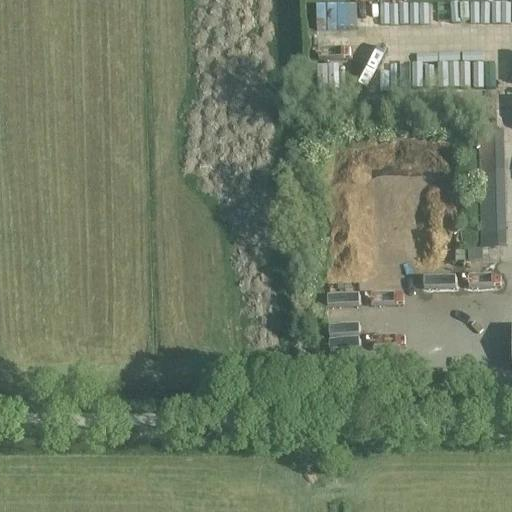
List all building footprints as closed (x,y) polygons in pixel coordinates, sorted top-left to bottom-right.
[(511,21),(511,0),(489,1),(490,21),(511,21)] [(479,2),(315,4),(316,26),(369,26),(369,23),(479,22),(479,2)] [(339,91),(338,65),(316,66),(317,92),(339,91)] [(391,92),(393,68),(366,66),(365,91),(391,92)] [(505,137),(478,137),(480,248),(507,248),(505,137)] [(342,191),(344,267),(377,266),(375,190),(342,191)]
